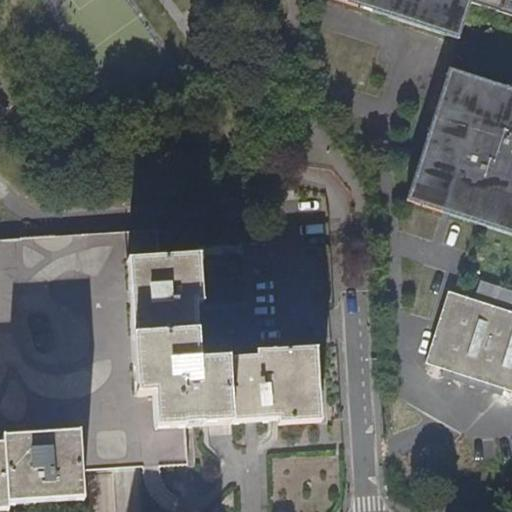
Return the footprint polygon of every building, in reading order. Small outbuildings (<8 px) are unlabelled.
[(466,1),(465,0),(335,0),(454,36),(466,1)] [(511,0),(465,0),(466,1),(511,15),(511,0)] [(511,91),(445,70),(430,114),(419,148),(417,155),(404,193),(511,229),(511,91)] [(127,353),(190,350),(188,311),(194,311),(193,262),(153,264),(123,265),(127,353)] [(511,287),(479,276),(473,295),(511,307),(511,287)] [(511,307),(473,295),(449,287),(424,358),(442,364),(502,383),(511,386),(511,307)] [(213,365),(221,430),(269,426),(269,432),(310,430),(306,355),(246,358),(246,365),(213,365)] [(502,383),(442,364),(437,380),(498,399),(502,383)] [(76,507),(74,478),(72,441),(0,445),(0,511),(1,511),(76,507)]
